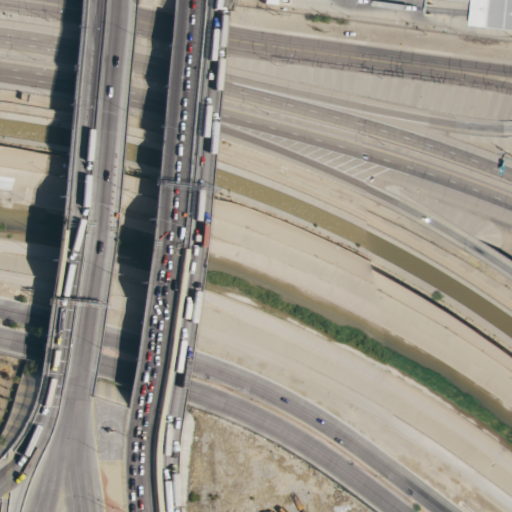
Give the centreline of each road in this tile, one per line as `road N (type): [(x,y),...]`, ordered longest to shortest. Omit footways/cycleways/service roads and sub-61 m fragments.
road 1 (motorway): [(511,171),(147,63),(0,37)]
road 2 (motorway): [(0,71),(221,112),(511,203)]
road 3 (primary): [(444,511),(319,419),(248,380),(0,308)]
road 4 (primary): [(0,334),(250,410),(400,511)]
road 5 (motorway): [(71,79),(287,152),(479,246)]
road 6 (motorway): [(508,127),(189,74)]
road 7 (secondary): [(165,24),(477,75)]
road 8 (motorway): [(159,257),(184,0)]
road 9 (motorway): [(116,0),(91,241)]
road 10 (secondary): [(0,3),(165,24)]
road 11 (trunk): [(142,422),(159,257)]
road 12 (trunk): [(91,241),(77,393)]
